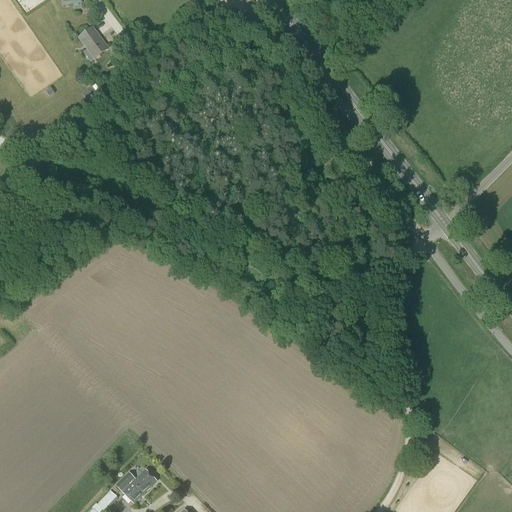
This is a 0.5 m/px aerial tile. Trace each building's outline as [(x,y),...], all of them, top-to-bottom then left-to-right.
[(94,59),(108,50),(92,29),(79,39),(94,59)] [(99,97),(92,88),(87,91),(94,101),(99,97)] [(50,89),(45,92),(49,98),(54,95),(50,89)] [(156,483),(146,472),(136,481),(129,474),(116,486),(134,505),(156,483)] [(103,511),(117,498),(110,492),(97,505),(96,504),(92,509),(93,510),(90,511),(101,511),(103,511)]
